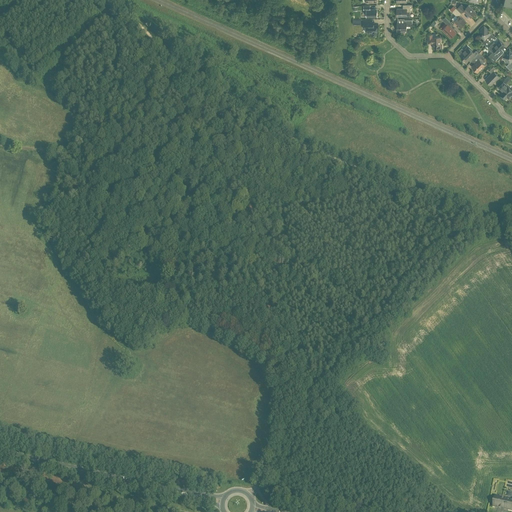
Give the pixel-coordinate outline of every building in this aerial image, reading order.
[(461,13),(464,11),(471,17),(475,12),(468,5),(465,9),(461,4),(457,8),(461,13)] [(397,16),(407,16),(407,12),(411,12),(411,8),(412,8),(412,5),(403,5),(403,9),(397,9),(397,16)] [(377,9),(370,9),(370,6),(364,6),(364,14),(366,14),(366,17),(377,17),(377,9)] [(460,28),(466,22),(459,16),(461,14),(456,8),(452,12),(457,17),(454,21),(460,28)] [(451,23),(445,17),(442,20),(447,25),(442,30),(450,38),(456,32),(449,25),(451,23)] [(404,20),(404,23),(397,23),(397,32),(402,32),(402,31),(406,31),(406,26),(412,26),(412,20),(404,20)] [(364,27),(365,27),(365,32),(373,32),(373,35),(377,35),(377,32),(377,25),(370,25),(370,22),(364,22),(364,27)] [(486,46),(492,40),(490,38),(492,35),(491,33),(484,26),(481,30),(483,32),(483,33),(483,34),(481,37),(484,40),(482,42),(486,46)] [(432,37),(432,35),(428,35),(428,41),(432,41),(432,40),(433,40),(433,48),(438,47),(438,49),(442,49),(442,45),(441,45),(441,37),(433,37),(432,37)] [(499,41),(496,44),(494,42),(490,46),(495,52),(491,56),(496,60),(502,54),(499,51),(505,46),(499,41)] [(468,50),(466,48),(464,50),(462,48),(458,52),(461,55),(461,56),(466,61),(471,56),(474,58),(479,53),(476,51),(474,53),(470,49),(468,50)] [(478,72),(479,70),(482,70),(483,69),(483,67),(485,65),(482,62),(485,58),(479,53),(471,61),(474,64),(472,66),(478,72)] [(485,80),(486,80),(486,81),(487,82),(488,82),(491,85),(499,77),(493,71),(496,69),(493,67),(489,71),(491,73),(485,80)] [(505,99),(507,97),(509,99),(511,95),(511,90),(503,82),(499,87),(501,89),(502,89),(503,91),(500,94),(505,99)] [(511,499),(495,496),(493,506),(511,510),(511,499)]
